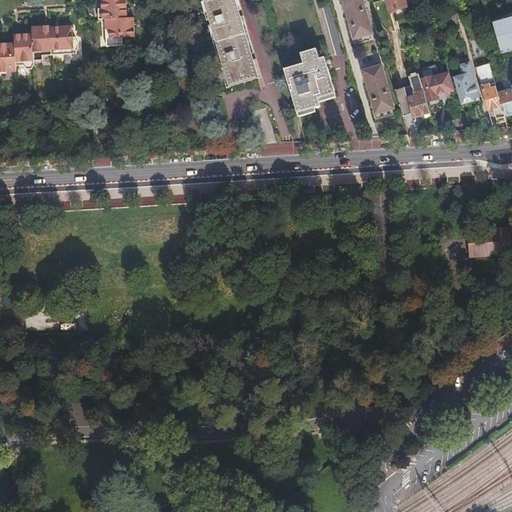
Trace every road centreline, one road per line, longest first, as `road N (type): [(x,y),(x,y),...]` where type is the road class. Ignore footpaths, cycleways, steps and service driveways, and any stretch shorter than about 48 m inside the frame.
road 1 (primary): [(511,146),(0,180)]
road 2 (residential): [(511,351),(396,442),(380,490)]
road 3 (residential): [(380,490),(511,393)]
